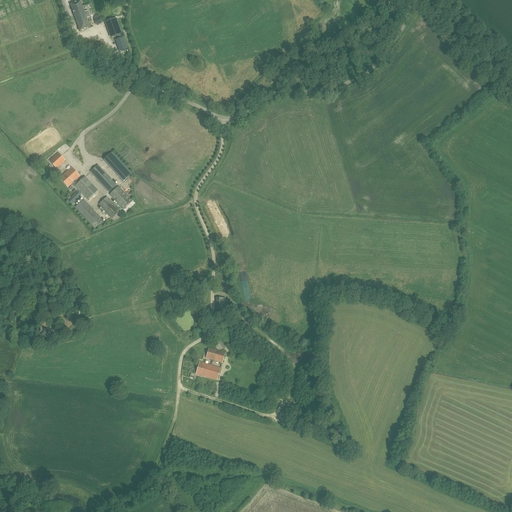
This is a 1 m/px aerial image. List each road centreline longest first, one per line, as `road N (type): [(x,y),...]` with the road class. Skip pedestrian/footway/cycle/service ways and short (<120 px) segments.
road 1 (unclassified): [(63,0),(79,40),(97,59),(228,118),(279,93),(325,91),(362,75),(415,0)]
road 2 (unclassified): [(511,95),(456,48),(421,0)]
